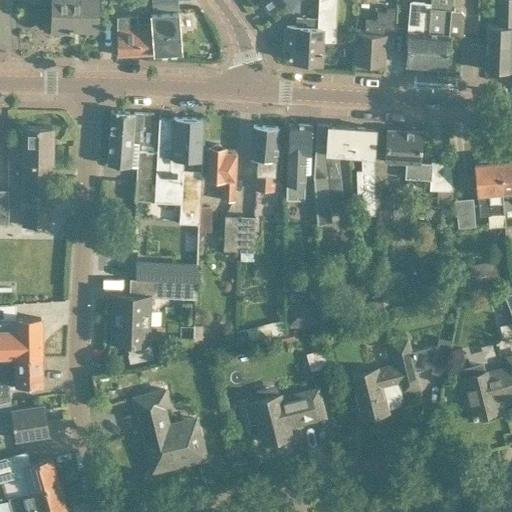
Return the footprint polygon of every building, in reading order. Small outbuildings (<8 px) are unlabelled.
[(52,0),(52,9),(52,29),(68,29),(68,31),(72,31),(72,26),(96,27),(96,0),(52,0)] [(151,0),(152,9),(178,8),(177,0),(151,0)] [(261,0),(269,11),(283,0),(285,0),(289,5),(295,0),(261,0)] [(296,17),(296,26),(287,25),(286,46),(294,46),(293,60),(320,61),(321,41),(335,41),(336,21),(337,0),(318,0),(317,18),(308,18),(296,17)] [(409,5),(406,44),(404,63),(425,65),(430,7),(430,2),(409,0),(409,5)] [(430,7),(425,65),(446,67),(449,32),(463,33),(464,13),(460,9),(451,8),(451,0),(430,0),(430,2),(430,7)] [(511,0),(498,0),(498,24),(487,24),(485,69),(509,70),(511,41),(511,40),(511,0)] [(355,31),(353,62),(384,64),(386,28),(395,28),(396,8),(387,7),(387,12),(377,11),(377,19),(366,19),(365,32),(355,31)] [(151,16),(151,24),(153,53),(180,51),(178,12),(151,14),(151,16)] [(118,18),(117,35),(117,55),(153,53),(151,24),(137,25),(137,17),(118,18)] [(111,110),(109,142),(131,143),(131,142),(138,142),(138,129),(142,129),(144,112),(111,110)] [(155,182),(154,199),(179,200),(178,222),(199,223),(202,170),(183,169),(184,158),(202,159),(203,138),(204,118),(173,117),(173,118),(160,118),(159,118),(158,137),(157,152),(156,171),(155,182)] [(288,123),(286,198),(304,199),(305,153),(310,153),(311,123),(288,123)] [(317,124),(316,144),(315,152),(313,178),(317,224),(331,222),(330,202),(342,201),(337,153),(349,154),(351,126),(317,124)] [(253,125),(252,145),(251,156),(257,156),(255,188),(273,189),(277,126),(253,125)] [(23,159),(23,162),(24,162),(24,194),(22,194),(21,211),(23,211),(23,225),(49,226),(49,212),(53,212),(53,195),(50,195),(50,162),(51,162),(52,126),(23,126),(23,146),(20,146),(20,159),(23,159)] [(351,126),(349,154),(361,155),(362,169),(356,169),(358,192),(364,192),(365,214),(378,213),(374,155),(374,148),(373,148),(374,128),(351,126)] [(386,128),(384,158),(404,159),(403,170),(405,170),(404,178),(412,178),(430,179),(429,188),(453,189),(450,162),(431,160),(431,162),(420,162),(422,131),(386,128)] [(109,142),(107,164),(127,165),(138,166),(137,181),(135,199),(150,200),(152,182),(155,182),(156,171),(157,152),(147,151),(137,151),(138,142),(131,142),(131,143),(109,142)] [(208,147),(207,167),(207,178),(222,179),(222,199),(234,200),(236,152),(225,151),(226,148),(208,147)] [(511,159),(499,160),(502,203),(511,202),(511,159)] [(474,163),(476,183),(479,214),(503,212),(502,203),(499,160),(474,163)] [(0,189),(0,209),(9,210),(8,189),(0,189)] [(382,194),(384,226),(404,224),(402,193),(382,194)] [(473,197),(455,199),(457,226),(475,224),(473,197)] [(224,215),(223,250),(239,250),(240,216),(224,215)] [(240,216),(239,250),(253,250),(254,216),(240,216)] [(135,259),(135,278),(196,281),(197,262),(135,259)] [(411,259),(411,277),(437,278),(438,260),(411,259)] [(501,282),(496,259),(463,265),(467,288),(501,282)] [(196,281),(135,278),(130,278),(129,295),(116,294),(116,315),(113,315),(112,342),(126,342),(129,353),(127,353),(129,362),(153,357),(150,343),(151,307),(157,302),(157,297),(196,298),(196,295),(196,281)] [(351,283),(352,300),(363,299),(363,282),(351,283)] [(501,290),(511,317),(511,284),(505,285),(507,293),(504,294),(502,290),(501,290)] [(392,292),(391,292),(393,307),(413,301),(410,292),(402,294),(400,285),(391,287),(394,297),(393,297),(392,292)] [(374,302),(376,312),(393,307),(391,292),(380,295),(381,300),(374,302)] [(288,304),(289,326),(321,325),(321,303),(288,304)] [(40,318),(0,318),(0,356),(41,356),(40,318)] [(511,338),(511,318),(500,323),(507,340),(511,338)] [(237,331),(239,342),(285,333),(283,321),(237,331)] [(193,336),(193,339),(202,339),(203,325),(194,325),(193,336)] [(295,330),(285,333),(286,340),(287,342),(297,340),(295,330)] [(357,399),(353,400),(358,418),(387,410),(386,407),(394,406),(397,404),(400,401),(401,397),(401,394),(402,389),(402,390),(418,386),(413,369),(431,365),(430,371),(443,374),(451,337),(438,335),(436,344),(409,350),(407,339),(391,343),(396,364),(351,375),(357,399)] [(179,336),(178,354),(193,351),(193,339),(193,336),(179,336)] [(307,353),(311,370),(328,366),(324,349),(307,353)] [(0,403),(10,401),(10,400),(11,399),(10,384),(42,384),(41,356),(0,356),(0,403)] [(455,391),(456,395),(459,399),(464,399),(468,417),(495,410),(492,399),(511,394),(511,356),(507,358),(509,368),(486,373),(483,364),(457,370),(460,384),(456,387),(455,391)] [(133,397),(137,412),(168,405),(165,389),(153,392),(133,397)] [(249,424),(257,422),(262,442),(290,435),(287,425),(323,416),(317,389),(282,398),(281,395),(244,404),(249,424)] [(10,401),(0,403),(0,424),(12,422),(15,438),(47,433),(42,404),(11,409),(10,401)] [(159,412),(138,417),(151,467),(175,461),(176,464),(205,457),(197,423),(181,427),(180,422),(163,426),(159,412)] [(0,481),(13,478),(18,495),(58,483),(51,456),(11,467),(8,456),(0,458),(0,481)] [(56,511),(66,509),(58,483),(18,495),(8,497),(11,511),(56,511)]
